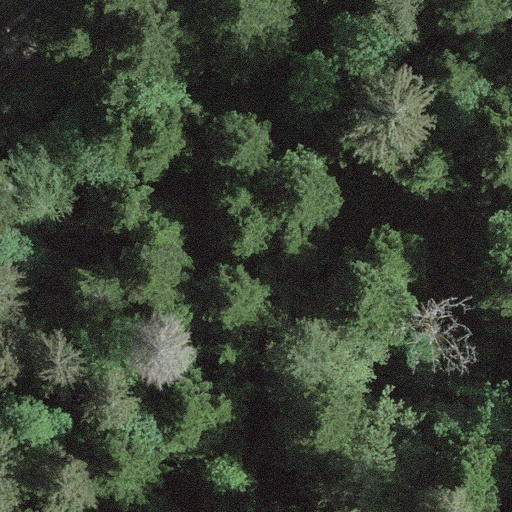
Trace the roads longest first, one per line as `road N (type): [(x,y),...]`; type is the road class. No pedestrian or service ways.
road 1 (track): [(285,0),(267,93),(283,127),(323,160),(511,214)]
road 2 (track): [(511,403),(282,476),(220,511)]
